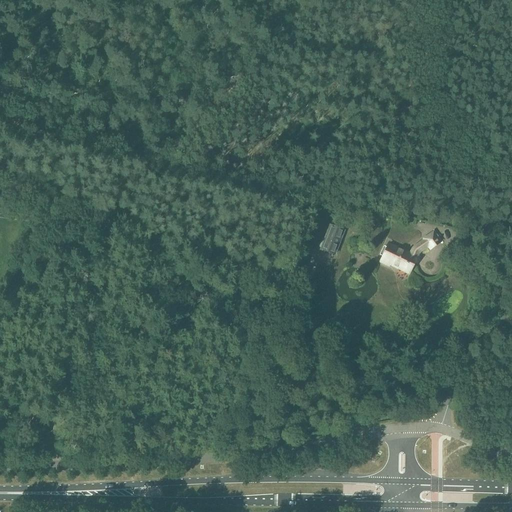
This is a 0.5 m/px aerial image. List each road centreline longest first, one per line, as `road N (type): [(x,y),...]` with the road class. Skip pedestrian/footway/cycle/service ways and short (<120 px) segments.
road 1 (unclassified): [(0,467),(225,456),(401,427)]
road 2 (primary): [(391,481),(209,480),(53,493)]
road 3 (primary): [(53,493),(391,505)]
road 4 (unclassified): [(438,429),(454,388),(511,305)]
